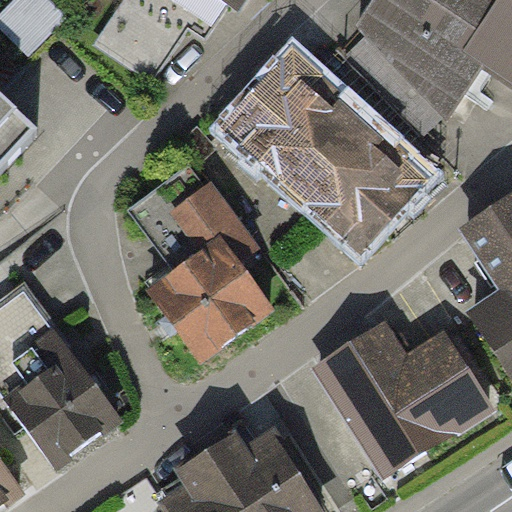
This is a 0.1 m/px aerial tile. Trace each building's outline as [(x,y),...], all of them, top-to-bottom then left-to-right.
[(62,21),(40,0),(20,0),(0,21),(0,27),(29,55),(62,21)] [(129,0),(99,45),(151,80),(189,27),(205,38),(227,5),(236,11),(243,0),(129,0)] [(511,0),(380,0),(360,29),(368,39),(347,60),(421,139),(442,118),(449,123),(484,71),(511,88),(511,0)] [(321,81),(294,58),(227,133),(363,253),(425,183),(404,165),(396,173),(308,96),(321,81)] [(0,176),(36,137),(0,104),(0,176)] [(202,367),(271,315),(222,250),(239,237),(190,172),(133,215),(180,276),(150,298),(202,367)] [(511,208),(470,236),(511,299),(475,322),(511,378),(511,208)] [(118,422),(23,294),(0,311),(0,395),(55,469),(118,422)] [(492,413),(445,342),(414,362),(399,339),(391,345),(381,331),(319,371),(389,480),(492,413)] [(330,511),(278,435),(164,511),(330,511)] [(0,508),(19,494),(0,469),(0,508)]
